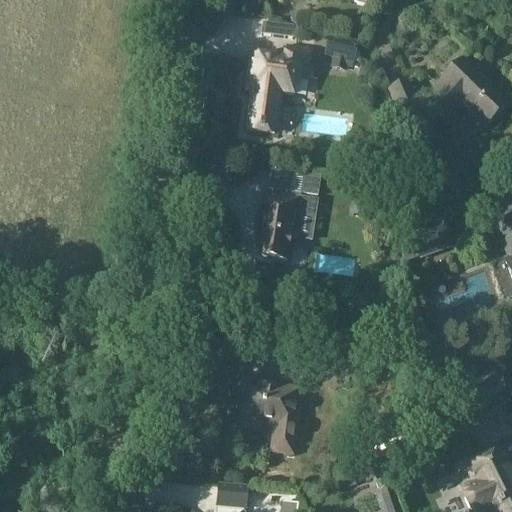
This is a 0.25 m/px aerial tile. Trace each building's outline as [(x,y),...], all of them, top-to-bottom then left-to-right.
[(355,33),(354,27),(349,23),(343,24),(340,29),(341,35),(346,38),(352,37),(355,33)] [(294,28),(262,24),(260,35),(292,39),(294,28)] [(352,69),(359,44),(328,36),(323,58),(332,60),(329,69),(344,73),(346,68),(352,69)] [(308,66),(310,53),(286,50),(285,63),(252,58),(247,92),(253,93),(248,133),(274,136),(279,96),(293,98),(296,76),(302,77),(303,65),(308,66)] [(435,88),(438,91),(425,104),(445,124),(461,107),(484,129),(506,106),(480,81),(482,78),(463,59),(435,88)] [(418,109),(407,83),(385,92),(396,118),(418,109)] [(382,168),(362,164),(359,181),(379,185),(382,168)] [(511,191),(502,195),(507,210),(511,208),(511,191)] [(285,265),(289,239),(295,240),(299,212),(288,211),(290,196),(267,193),(260,245),(257,245),(255,264),(273,266),(273,263),(285,265)] [(443,227),(439,216),(393,232),(405,265),(417,261),(418,263),(451,251),(447,239),(451,236),(445,226),(443,227)] [(511,217),(494,223),(505,253),(508,261),(503,263),(511,288),(511,217)] [(500,299),(489,269),(429,291),(439,320),(500,299)] [(391,291),(382,321),(400,325),(409,297),(391,291)] [(360,335),(322,331),(319,358),(360,364),(362,342),(405,345),(418,392),(430,389),(414,335),(360,328),(360,335)] [(447,415),(449,418),(474,409),(473,406),(506,393),(499,373),(461,387),(451,363),(430,370),(447,415)] [(257,387),(249,378),(235,390),(241,399),(238,423),(275,427),(272,454),(292,457),(300,393),(257,387)] [(480,419),(492,444),(510,436),(497,411),(480,419)] [(511,511),(511,477),(500,454),(467,470),(474,485),(459,491),(469,511),(511,511)] [(215,509),(245,511),(247,489),(217,486),(215,509)] [(398,510),(391,489),(377,493),(383,511),(400,511),(399,510),(398,510)]
